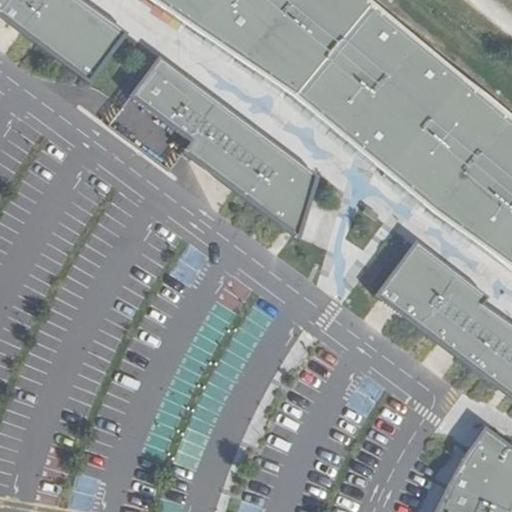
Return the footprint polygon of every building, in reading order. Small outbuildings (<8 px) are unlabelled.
[(0,0),(0,20),(89,86),(125,36),(75,0),(0,0)] [(150,0),(221,43),(253,0),(150,0)] [(511,121),(372,7),(362,0),(253,0),(221,43),(294,101),(433,215),(511,272),(511,121)] [(159,60),(130,100),(190,144),(182,154),(300,244),(318,178),(159,60)] [(414,243),(375,296),(511,398),(511,326),(484,306),(489,299),(414,243)] [(436,511),(511,511),(511,450),(485,429),(461,462),(447,489),(436,511)]
